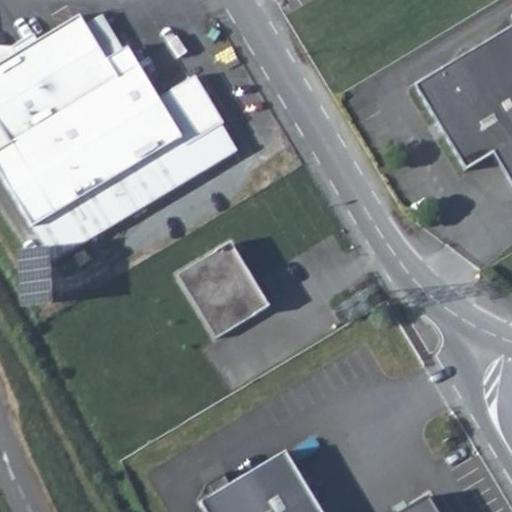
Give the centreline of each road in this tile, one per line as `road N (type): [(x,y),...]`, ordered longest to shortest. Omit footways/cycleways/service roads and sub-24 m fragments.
road 1 (unclassified): [(239,0),(403,273),(432,305),(498,341)]
road 2 (unclassified): [(498,341),(492,400),(511,457)]
